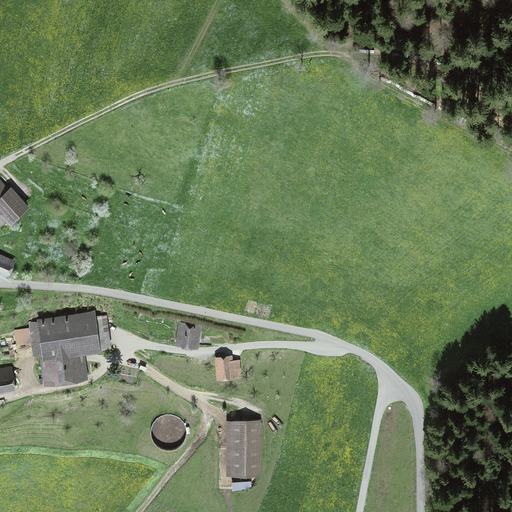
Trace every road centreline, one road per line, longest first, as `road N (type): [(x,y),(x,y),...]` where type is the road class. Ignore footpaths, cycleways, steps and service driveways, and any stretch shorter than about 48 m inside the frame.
road 1 (unclassified): [(0,283),(107,291),(358,351),(391,374),(412,403),(421,511)]
road 2 (track): [(0,164),(177,81),(511,7)]
road 3 (track): [(342,344),(126,348),(128,360),(213,414)]
road 4 (track): [(230,511),(220,418),(213,414),(137,511)]
road 5 (track): [(511,124),(427,74),(328,50)]
road 6 (track): [(0,396),(75,385),(122,355)]
